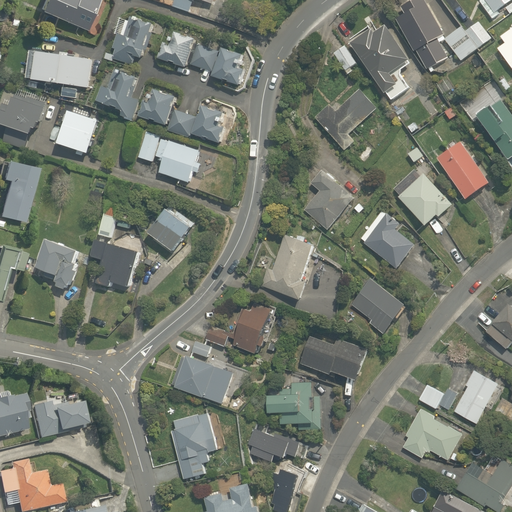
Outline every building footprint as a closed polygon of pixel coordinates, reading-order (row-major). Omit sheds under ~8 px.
[(37,0),(34,8),(84,30),(96,3),(97,0),(37,0)] [(192,1),(190,0),(175,0),(173,5),(188,11),(192,1)] [(442,35),(420,0),(415,0),(390,16),(413,52),(416,50),(427,68),(448,55),(437,38),(442,35)] [(511,10),(511,0),(479,0),(478,1),(490,20),(498,15),(495,11),(503,6),(507,13),(511,10)] [(123,35),(129,21),(118,17),(112,31),(123,35)] [(139,57),(152,24),(138,18),(131,38),(124,35),(118,49),(139,57)] [(461,62),(491,39),(478,21),(466,30),(462,25),(443,39),(461,62)] [(511,24),(498,35),(503,43),(496,48),(511,71),(511,24)] [(350,40),(384,92),(389,100),(409,87),(398,69),(408,62),(384,26),(372,34),(367,27),(350,40)] [(183,66),(194,39),(175,32),(170,46),(161,42),(156,56),(183,66)] [(197,43),(189,63),(211,70),(209,75),(239,85),(244,69),(233,65),(238,50),(219,43),(217,50),(197,43)] [(358,62),(345,44),(332,54),(345,72),(358,62)] [(33,48),(28,79),(62,84),(60,95),(77,97),(78,87),(88,88),(92,57),(33,48)] [(135,76),(108,66),(95,99),(121,109),(119,114),(133,119),(140,101),(127,96),(135,76)] [(174,95),(153,87),(147,104),(142,102),(138,114),(165,124),(174,95)] [(13,92),(0,111),(0,122),(27,132),(46,103),(13,92)] [(327,103),(311,117),(343,149),(354,138),(351,134),(372,113),(353,93),(335,111),(327,103)] [(511,112),(502,97),(476,115),(493,140),(500,135),(504,140),(496,145),(511,169),(511,112)] [(197,116),(175,108),(168,128),(192,136),(193,133),(220,142),(224,128),(218,125),(222,112),(201,104),(197,116)] [(88,152),(98,119),(65,108),(54,142),(88,152)] [(199,149),(145,132),(136,157),(153,162),(155,155),(161,157),(157,171),(190,181),(193,171),(197,173),(200,163),(195,162),(199,149)] [(462,138),(435,156),(464,198),(491,180),(462,138)] [(424,156),(417,147),(407,155),(414,164),(424,156)] [(0,179),(2,180),(0,186),(0,214),(22,220),(34,165),(6,159),(0,157),(0,179)] [(327,229),(355,195),(322,165),(309,181),(318,189),(301,208),(327,229)] [(424,172),(397,196),(424,225),(436,214),(438,217),(453,203),(424,172)] [(108,237),(116,207),(104,203),(96,234),(108,237)] [(170,249),(190,221),(167,203),(146,232),(170,249)] [(382,209),(359,240),(396,268),(415,243),(395,228),(400,222),(382,209)] [(313,244),(284,235),(272,271),(267,269),(261,285),(298,298),(304,281),(301,280),(313,244)] [(77,250),(46,238),(35,267),(54,275),(51,282),(68,289),(78,266),(71,263),(77,250)] [(137,251),(92,238),(86,257),(101,261),(94,284),(108,288),(110,281),(127,286),(137,251)] [(20,270),(25,252),(0,245),(0,286),(6,266),(20,270)] [(404,303),(370,277),(350,302),(373,318),(369,323),(381,333),(404,303)] [(511,287),(503,288),(474,323),(505,348),(511,339),(511,287)] [(234,338),(232,343),(255,352),(272,309),(254,302),(250,311),(243,308),(233,333),(226,331),(211,326),(206,339),(224,345),(227,336),(234,338)] [(307,336),(297,364),(328,374),(329,372),(356,382),(369,346),(338,335),(334,345),(307,336)] [(196,343),(192,353),(207,358),(211,348),(196,343)] [(184,353),(173,386),(223,402),(234,369),(184,353)] [(504,386),(474,370),(452,412),(476,424),(486,404),(493,407),(504,386)] [(267,394),(267,413),(276,413),(276,424),(287,424),(287,432),(300,432),(300,424),(313,424),(314,381),(291,380),(291,394),(267,394)] [(444,393),(426,384),(417,400),(435,410),(438,405),(448,411),(457,394),(446,388),(444,393)] [(19,394),(7,397),(5,392),(0,392),(0,435),(27,429),(19,394)] [(54,397),(30,402),(39,439),(57,434),(55,429),(86,422),(80,400),(63,405),(61,399),(55,400),(54,397)] [(460,433),(420,410),(400,446),(421,457),(426,448),(446,459),(460,433)] [(217,449),(209,417),(170,425),(183,478),(204,472),(202,461),(210,459),(208,452),(217,449)] [(273,434),(256,428),(249,446),(255,447),(252,454),(273,461),(275,454),(285,457),(286,454),(303,459),(309,442),(274,430),(273,434)] [(501,503),(511,484),(511,464),(499,456),(496,461),(489,457),(482,468),(471,461),(455,487),(495,511),(500,511),(505,505),(501,503)] [(13,491),(17,511),(18,511),(39,507),(40,511),(56,508),(55,503),(62,501),(58,482),(46,485),(42,469),(27,472),(23,458),(6,462),(7,467),(0,469),(0,488),(1,494),(13,491)] [(284,466),(277,464),(272,485),(277,486),(274,501),(279,502),(276,511),(292,511),(298,492),(303,472),(305,465),(286,460),(284,466)] [(310,474),(305,494),(313,496),(321,465),(305,461),(305,465),(303,472),(310,474)] [(258,511),(256,502),(251,504),(244,482),(229,486),(232,498),(222,501),(220,493),(202,498),(206,511),(205,511),(258,511)] [(486,511),(441,489),(432,507),(441,511),(486,511)] [(381,511),(363,501),(356,511),(381,511)]
